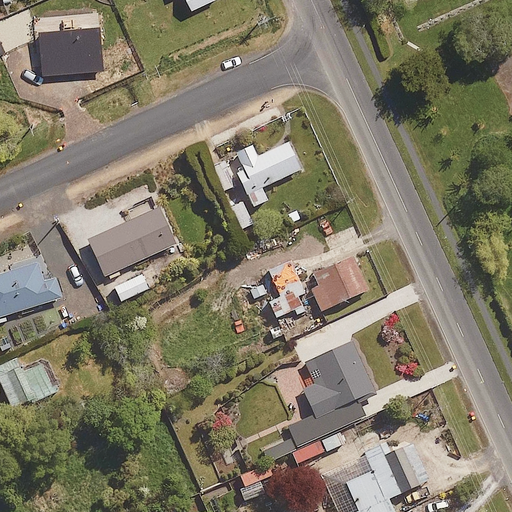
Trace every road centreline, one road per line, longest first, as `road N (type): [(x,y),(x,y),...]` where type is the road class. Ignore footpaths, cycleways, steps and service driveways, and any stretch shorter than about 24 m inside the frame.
road 1 (residential): [(511,444),(330,43)]
road 2 (residential): [(0,195),(330,43)]
